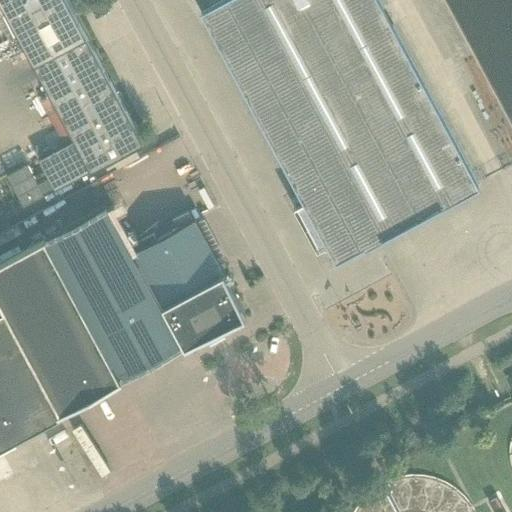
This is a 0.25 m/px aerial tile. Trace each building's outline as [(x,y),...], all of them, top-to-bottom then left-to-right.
[(0,0),(1,2),(51,96),(75,139),(91,170),(144,142),(67,0),(0,0)] [(317,249),(326,244),(336,262),(479,184),(380,0),(223,0),(201,12),(303,201),(294,206),(317,249)] [(51,96),(42,101),(65,145),(75,139),(51,96)] [(107,170),(116,165),(113,161),(105,165),(107,170)] [(0,304),(59,415),(59,414),(122,380),(246,313),(194,218),(193,219),(177,228),(131,253),(105,205),(46,237),(46,238),(0,262),(0,304)] [(189,211),(173,220),(177,228),(193,219),(189,211)] [(0,449),(61,417),(59,414),(59,415),(0,304),(0,449)] [(511,436),(500,446),(511,462),(511,436)] [(472,511),(464,499),(453,489),(440,482),(426,478),(411,477),(397,479),(383,484),(371,493),(361,504),(356,511),(472,511)]
